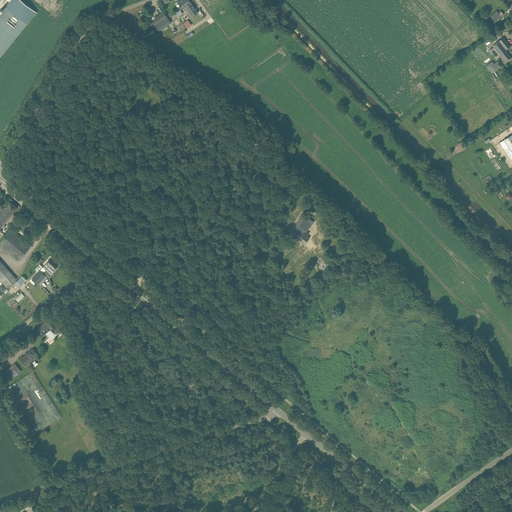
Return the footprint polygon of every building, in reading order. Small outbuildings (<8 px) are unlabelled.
[(0,14),(0,57),(27,24),(31,19),(37,12),(21,0),(11,0),(6,7),(0,14)] [(182,9),(183,9),(191,3),(189,0),(181,0),(178,2),(182,9)] [(191,3),(183,9),(184,11),(185,10),(187,14),(189,18),(197,12),(191,3)] [(496,11),(490,16),(495,22),(501,16),(496,11)] [(156,20),(159,24),(168,19),(163,12),(155,18),(156,19),(156,20)] [(168,19),(159,25),(162,28),(170,23),(168,19)] [(189,19),(183,23),(187,28),(192,25),(189,19)] [(156,20),(150,24),(153,29),(159,25),(159,24),(156,20)] [(504,37),(493,45),(499,54),(499,55),(505,62),(511,58),(506,51),(507,50),(506,49),(511,46),(504,37)] [(494,71),(502,66),(498,61),(490,66),(494,71)] [(503,146),(506,151),(506,152),(510,150),(510,149),(511,151),(511,134),(504,140),(506,144),(503,146)] [(0,211),(1,212),(0,212),(0,232),(2,231),(0,229),(0,228),(17,208),(9,201),(3,209),(0,206),(0,211)] [(318,211),(311,205),(308,209),(315,215),(318,211)] [(304,214),(293,228),(290,232),(302,242),(309,233),(307,231),(312,225),(310,224),(312,221),(304,214)] [(31,245),(11,229),(0,242),(0,245),(7,252),(6,253),(7,254),(8,253),(18,261),(31,245)] [(46,263),(43,267),(46,270),(43,273),(45,275),(51,274),(56,269),(56,268),(59,265),(51,258),(46,263)] [(0,260),(0,280),(7,288),(16,279),(0,260)] [(32,279),(38,285),(46,276),(45,275),(43,273),(40,270),(32,279)] [(22,276),(18,280),(22,284),(26,280),(22,276)] [(45,323),(38,329),(44,335),(46,333),(50,338),(54,334),(60,329),(50,318),(45,323)] [(38,355),(36,352),(33,349),(20,359),(26,366),(38,355)] [(478,351),(474,353),(481,366),(487,363),(485,360),(486,359),(483,352),(480,354),(478,351)] [(10,377),(20,369),(15,363),(5,371),(1,375),(5,381),(10,377)] [(26,392),(16,398),(20,404),(28,399),(29,401),(21,406),(25,412),(33,407),(34,409),(27,414),(30,420),(42,412),(30,394),(35,391),(31,384),(26,388),(25,386),(23,387),(26,392)] [(40,429),(61,417),(58,411),(54,404),(52,407),(51,408),(49,411),(47,410),(45,414),(46,416),(47,416),(46,417),(47,418),(44,425),(42,425),(40,429)]
